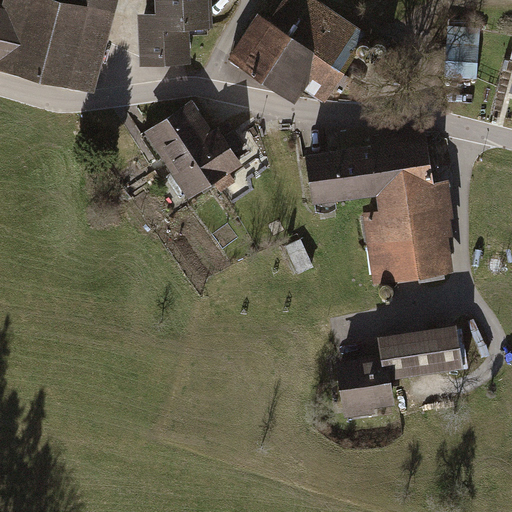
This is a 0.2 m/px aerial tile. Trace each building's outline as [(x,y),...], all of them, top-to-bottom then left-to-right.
[(0,0),(0,66),(97,90),(119,0),(0,0)] [(211,0),(156,0),(157,9),(137,10),(140,62),(192,60),(191,22),(212,21),(211,0)] [(259,9),(228,55),(299,102),(310,86),(328,98),(373,32),(325,0),(282,0),(271,17),(259,9)] [(481,28),(449,24),(445,76),(477,79),(481,28)] [(191,94),(142,125),(187,195),(243,159),(219,121),(211,126),(191,94)] [(375,140),(307,150),(315,200),(375,191),(377,203),(360,206),(371,280),(454,268),(449,234),(453,233),(451,215),(455,214),(449,174),(434,176),(426,125),(374,133),(375,140)] [(301,237),(286,244),(298,273),(314,266),(301,237)] [(382,356),(337,361),(343,413),(391,407),(387,378),(463,370),(457,322),(379,330),(382,356)]
